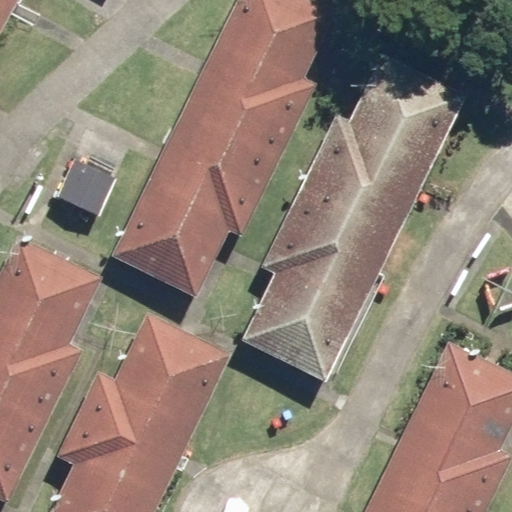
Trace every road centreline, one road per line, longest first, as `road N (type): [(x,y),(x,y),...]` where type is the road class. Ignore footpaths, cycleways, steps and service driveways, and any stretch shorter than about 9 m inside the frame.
road 1 (residential): [(511,145),(471,183),(318,478),(267,511)]
road 2 (residential): [(0,158),(174,0)]
